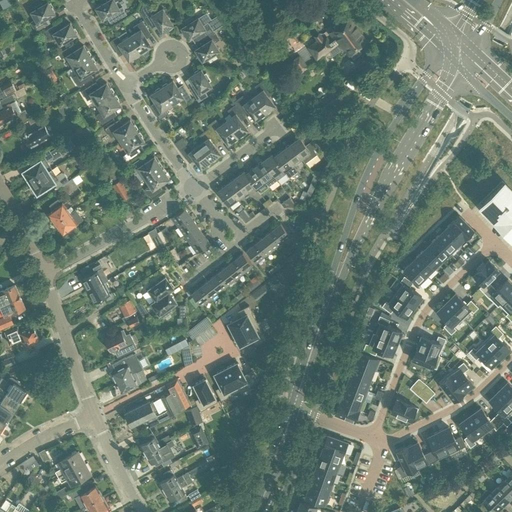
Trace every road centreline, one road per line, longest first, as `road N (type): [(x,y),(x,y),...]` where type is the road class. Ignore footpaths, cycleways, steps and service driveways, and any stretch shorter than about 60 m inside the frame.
road 1 (residential): [(495,243),(433,300),(372,437)]
road 2 (tertiary): [(443,50),(357,199)]
road 3 (residential): [(45,275),(192,187)]
road 4 (tertiary): [(372,206),(459,64)]
road 5 (residential): [(372,437),(383,441),(457,407),(511,358)]
road 6 (residential): [(94,416),(45,275)]
road 7 (residential): [(192,187),(127,85)]
